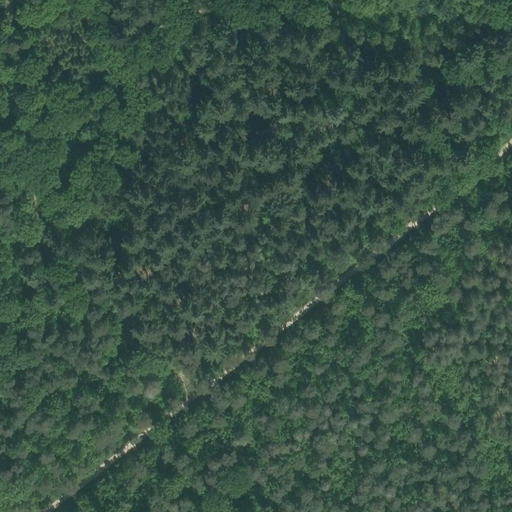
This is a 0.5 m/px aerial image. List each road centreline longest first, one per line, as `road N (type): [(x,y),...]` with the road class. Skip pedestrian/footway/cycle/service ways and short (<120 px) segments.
road 1 (track): [(186,401),(511,141)]
road 2 (track): [(186,401),(44,511)]
